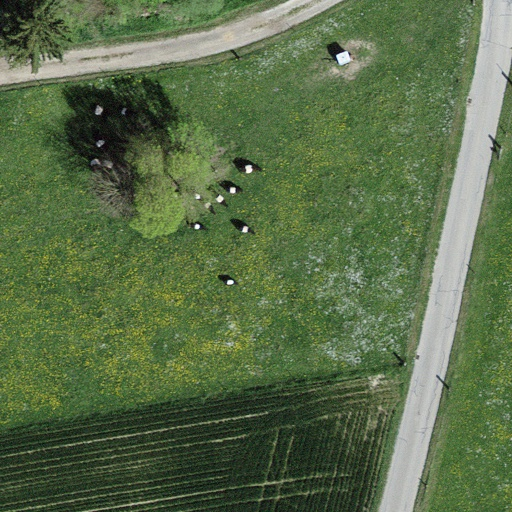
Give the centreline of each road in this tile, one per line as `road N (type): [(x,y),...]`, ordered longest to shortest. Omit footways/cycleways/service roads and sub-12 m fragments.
road 1 (unclassified): [(388,511),(476,167),(500,0)]
road 2 (track): [(0,69),(187,46),(317,0)]
